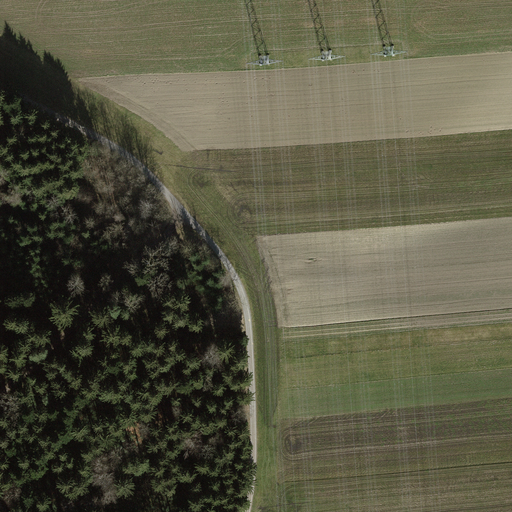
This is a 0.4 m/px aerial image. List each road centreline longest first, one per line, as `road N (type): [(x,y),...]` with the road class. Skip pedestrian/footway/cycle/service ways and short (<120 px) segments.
road 1 (track): [(248,511),(255,470),(240,285),(150,172),(0,85)]
road 2 (track): [(0,390),(187,216)]
